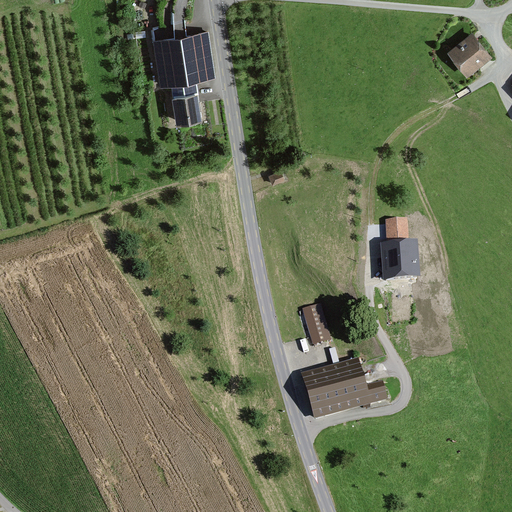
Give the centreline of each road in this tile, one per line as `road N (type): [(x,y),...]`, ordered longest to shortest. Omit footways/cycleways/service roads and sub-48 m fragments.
road 1 (tertiary): [(214,0),(272,338),(328,511)]
road 2 (track): [(370,237),(370,188),(386,142),(493,67),(497,53),(482,13)]
